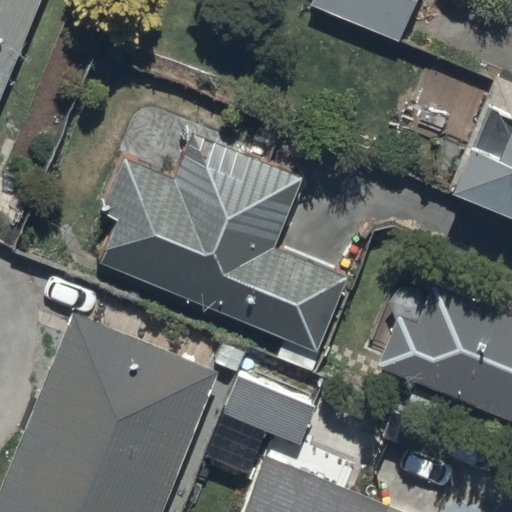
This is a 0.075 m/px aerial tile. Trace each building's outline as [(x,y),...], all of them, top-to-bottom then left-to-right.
[(0,0),(0,95),(38,0),(0,0)] [(413,0),(311,0),(311,2),(398,38),(413,0)] [(511,116),(498,151),(468,140),(449,187),(511,212),(511,116)] [(303,174),(192,130),(174,174),(123,153),(100,210),(117,216),(99,260),(318,349),(349,274),(274,244),(303,174)] [(417,318),(398,310),(376,363),(511,417),(511,312),(432,280),(417,318)] [(0,511),(160,511),(219,369),(72,309),(0,485),(0,511)] [(223,411),(300,441),(314,404),(238,374),(223,411)] [(385,511),(389,503),(265,451),(239,511),(385,511)] [(412,511),(389,503),(385,511),(412,511)]
